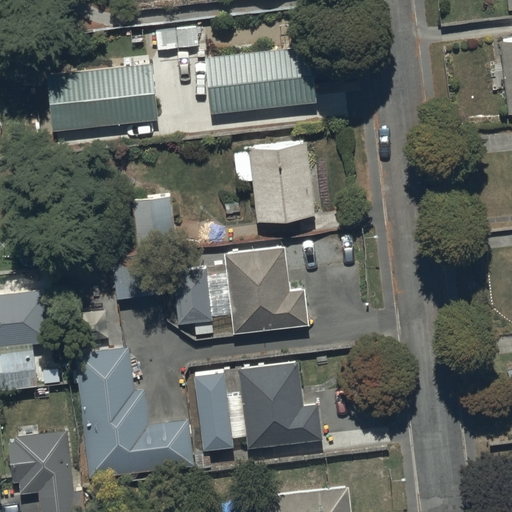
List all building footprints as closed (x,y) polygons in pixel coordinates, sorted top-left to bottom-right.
[(158,50),(160,50),(199,47),(197,27),(156,31),(158,50)] [(511,32),(501,34),(508,107),(511,106),(511,32)] [(311,42),(207,52),(212,107),(317,95),(311,42)] [(152,58),(48,68),(54,125),(157,115),(152,58)] [(237,175),(253,173),(257,214),(315,208),(308,134),(249,140),(250,146),(234,148),(237,175)] [(169,193),(134,196),(139,248),(174,245),(169,193)] [(283,240),(225,247),(234,326),(307,318),(303,282),(288,284),(283,240)] [(161,250),(113,255),(117,293),(165,289),(161,250)] [(206,258),(173,261),(179,317),(195,315),(197,329),(215,327),(206,258)] [(46,283),(0,288),(0,384),(39,381),(34,338),(52,336),(46,283)] [(83,342),(111,340),(109,313),(81,315),(83,342)] [(147,383),(133,384),(130,343),(77,346),(82,418),(85,418),(88,470),(192,463),(189,414),(149,417),(147,383)] [(226,368),(195,371),(203,446),(234,442),(233,433),(248,432),(249,445),(323,436),(319,402),(304,404),(299,358),(239,365),(242,391),(229,392),(226,368)] [(19,477),(20,488),(40,487),(41,511),(71,511),(71,430),(16,430),(16,439),(8,439),(8,447),(12,447),(12,477),(19,477)] [(256,490),(258,511),(351,511),(349,480),(256,490)]
